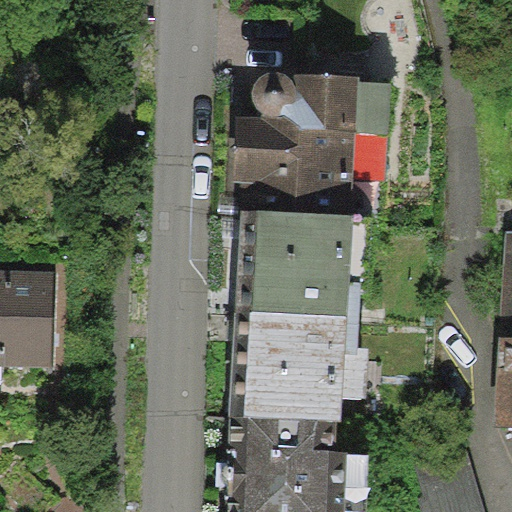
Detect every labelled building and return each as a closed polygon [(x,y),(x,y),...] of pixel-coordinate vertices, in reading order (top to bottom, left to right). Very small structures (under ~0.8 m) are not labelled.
[(352,216),(360,77),(296,73),(296,87),(293,83),(291,80),(288,77),(284,74),(280,72),(276,72),(272,71),(267,72),(264,74),(260,76),(258,77),(257,79),(254,82),(252,86),(252,91),(251,95),(252,99),(253,103),(256,107),(259,110),(262,112),(262,117),(233,115),(228,209),(240,210),(352,216)] [(352,216),(240,210),(236,268),(234,311),(347,316),(352,222),(352,216)] [(511,229),(505,229),(500,335),(511,335),(511,229)] [(57,271),(0,269),(0,364),(55,366),(57,271)] [(346,346),(347,316),(234,311),(232,365),(229,417),(337,422),(342,422),(343,398),(367,399),(369,347),(346,346)] [(511,335),(500,335),(495,426),(511,426),(511,335)] [(336,450),(337,422),(229,417),(226,511),(344,511),(347,451),(336,450)]
